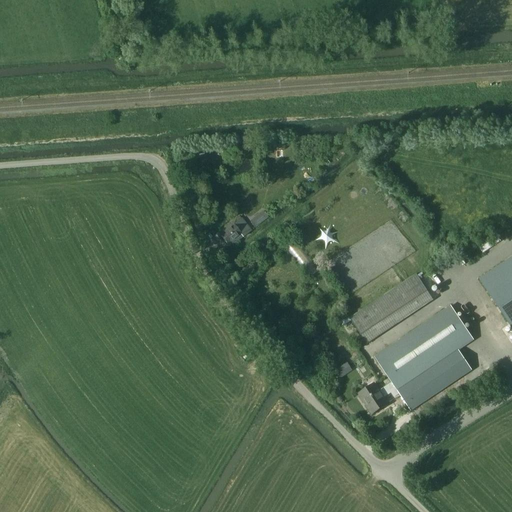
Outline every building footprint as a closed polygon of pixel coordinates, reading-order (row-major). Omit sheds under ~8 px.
[(256,228),(269,218),(265,213),(252,223),(256,228)] [(228,231),(220,236),(227,245),(228,244),(240,235),(243,238),(251,231),(242,219),(241,218),(238,221),(237,221),(236,220),(225,228),(228,231)] [(292,242),(285,248),(312,276),(318,270),(292,242)] [(511,259),(481,280),(511,327),(511,259)] [(417,275),(352,318),(350,314),(338,321),(342,327),(351,321),(367,344),(433,299),(417,275)] [(374,384),(358,395),(364,402),(366,401),(367,402),(374,413),(387,405),(383,398),(391,393),(394,398),(400,393),(412,412),(473,371),(459,350),(458,349),(472,339),(451,307),(375,358),(392,383),(379,392),(374,384)] [(350,362),(336,368),(340,377),(354,371),(350,362)]
